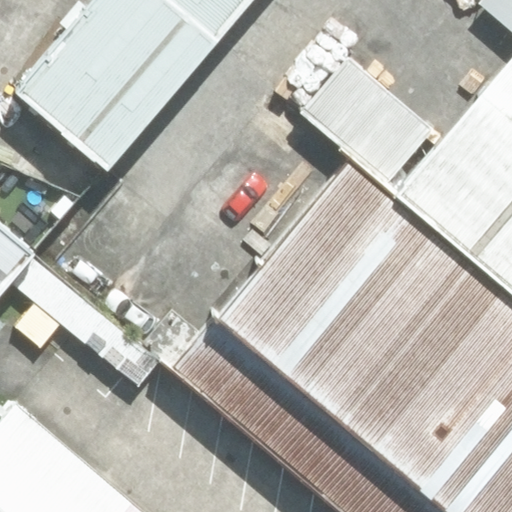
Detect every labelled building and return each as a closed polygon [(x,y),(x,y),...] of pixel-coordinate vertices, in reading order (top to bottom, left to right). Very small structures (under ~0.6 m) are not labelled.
[(96,0),(13,89),(101,170),(258,0),(96,0)] [(511,77),(385,215),(511,332),(511,77)] [(511,511),(511,332),(385,215),(340,174),(173,354),(344,511),(511,511)] [(0,275),(14,261),(0,248),(0,275)] [(130,511),(2,393),(0,395),(0,511),(130,511)]
